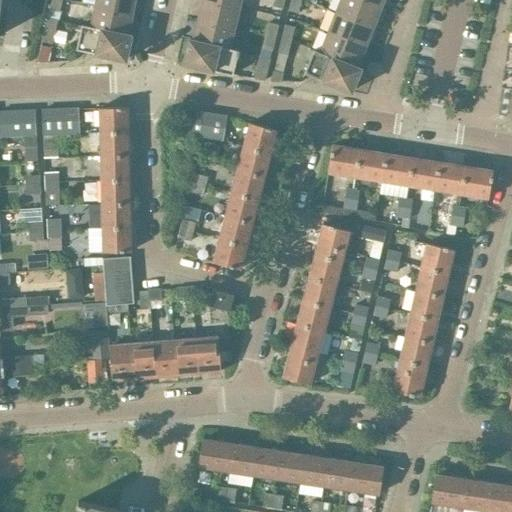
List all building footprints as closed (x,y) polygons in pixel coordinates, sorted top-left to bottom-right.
[(60,13),(63,0),(61,0),(52,0),(50,11),(60,13)] [(132,14),(135,0),(98,0),(97,6),(132,14)] [(238,15),(241,0),(204,0),(203,6),(238,15)] [(283,9),(285,0),(275,0),(274,6),(283,9)] [(299,13),(301,0),(291,0),(289,11),(299,13)] [(381,7),(363,0),(342,0),(337,13),(373,27),(381,7)] [(128,35),(132,14),(97,6),(92,27),(110,31),(128,35)] [(233,32),(238,15),(203,6),(198,24),(233,32)] [(365,47),(373,27),(337,13),(329,33),(365,47)] [(55,32),(58,21),(48,19),(45,30),(55,32)] [(276,38),(279,25),(269,23),(266,36),(276,38)] [(230,48),(233,32),(198,24),(195,40),(212,44),(230,48)] [(110,31),(92,27),(83,25),(77,50),(105,56),(110,31)] [(292,41),(295,28),(285,25),(282,39),(292,41)] [(53,44),(55,32),(45,30),(43,42),(53,44)] [(132,36),(128,35),(110,31),(105,56),(127,60),(132,36)] [(357,67),(365,47),(329,33),(321,53),(337,59),(357,67)] [(273,51),(276,38),(266,36),(263,48),(273,51)] [(212,44),(195,40),(189,38),(183,63),(206,68),(212,44)] [(288,55),(292,41),(282,39),(278,53),(288,55)] [(238,50),(230,48),(212,44),(206,68),(232,75),(238,50)] [(296,44),(292,64),(304,67),(308,46),(296,44)] [(337,59),(321,53),(313,50),(304,73),(328,83),(337,59)] [(265,80),(270,59),(260,56),(254,78),(265,80)] [(360,68),(357,67),(337,59),(328,83),(351,92),(360,68)] [(281,82),(283,73),(273,71),(271,81),(281,82)] [(128,133),(127,107),(99,107),(100,134),(128,133)] [(80,110),(80,109),(61,110),(62,134),(81,133),(81,132),(80,132),(79,110),(80,110)] [(62,134),(61,110),(42,111),(42,112),(43,112),(43,134),(43,135),(62,134)] [(205,137),(208,113),(190,110),(190,111),(187,134),(205,137)] [(36,111),(18,112),(19,136),(37,135),(36,111)] [(0,136),(19,136),(18,112),(0,112),(0,136)] [(227,117),(227,116),(208,113),(205,137),(223,139),(226,117),(227,117)] [(249,123),(243,148),(270,155),(276,130),(249,123)] [(128,157),(128,133),(100,134),(100,158),(128,157)] [(57,140),(43,141),(44,150),(57,150),(57,140)] [(38,151),(37,141),(24,142),(24,151),(38,151)] [(217,145),(203,141),(201,150),(214,154),(217,145)] [(352,176),(357,149),(332,145),(328,172),(352,176)] [(263,179),(270,155),(243,148),(236,172),(263,179)] [(382,181),(387,154),(357,149),(352,176),(382,181)] [(409,185),(413,158),(387,154),(382,181),(409,185)] [(58,158),(44,158),(45,173),(58,173),(65,173),(64,157),(58,158)] [(129,180),(128,157),(100,158),(101,180),(129,180)] [(435,189),(439,162),(413,158),(409,185),(435,189)] [(461,194),(466,166),(439,162),(435,189),(461,194)] [(488,198),(493,170),(466,166),(461,194),(488,198)] [(258,200),(263,179),(236,172),(231,193),(258,200)] [(58,173),(45,173),(45,183),(59,182),(58,173)] [(208,177),(195,173),(192,182),(205,186),(208,177)] [(26,177),(26,186),(40,185),(39,176),(26,177)] [(129,207),(129,180),(101,180),(102,207),(129,207)] [(59,192),(59,182),(45,183),(46,192),(59,192)] [(203,195),(205,186),(192,182),(190,192),(203,195)] [(40,195),(40,185),(26,186),(27,195),(40,195)] [(358,200),(359,191),(345,189),(344,198),(358,200)] [(59,192),(46,192),(46,206),(60,206),(59,192)] [(252,224),(258,200),(231,193),(225,217),(252,224)] [(412,209),(413,199),(400,197),(398,206),(412,209)] [(356,209),(358,200),(344,198),(343,207),(356,209)] [(464,217),(466,207),(452,205),(451,215),(464,217)] [(410,218),(412,209),(398,206),(397,216),(410,218)] [(130,229),(129,207),(102,207),(102,230),(130,229)] [(463,226),(464,217),(451,215),(449,224),(463,226)] [(246,247),(252,224),(225,217),(219,240),(246,247)] [(196,223),(183,219),(180,228),(193,232),(196,223)] [(60,220),(47,221),(47,230),(61,230),(60,220)] [(43,232),(42,223),(28,223),(29,233),(43,232)] [(350,231),(323,224),(315,253),(342,260),(350,231)] [(191,241),(193,232),(180,228),(178,237),(191,241)] [(131,251),(130,229),(102,230),(103,252),(131,251)] [(61,239),(61,230),(47,230),(48,240),(61,239)] [(43,242),(43,232),(29,233),(29,242),(43,242)] [(240,269),(246,247),(219,240),(213,262),(240,269)] [(426,243),(421,268),(448,274),(453,249),(426,243)] [(398,263),(400,253),(387,250),(385,259),(398,263)] [(336,284),(342,260),(315,253),(309,277),(336,284)] [(27,270),(48,268),(46,254),(26,256),(27,270)] [(130,257),(130,256),(102,258),(103,270),(131,268),(130,257)] [(377,269),(380,259),(366,256),(364,266),(377,269)] [(396,272),(398,263),(385,259),(382,269),(396,272)] [(375,279),(377,269),(364,266),(362,276),(375,279)] [(132,280),(131,268),(103,270),(104,282),(132,280)] [(442,297),(448,274),(421,268),(415,291),(442,297)] [(83,297),(82,269),(66,270),(67,298),(83,297)] [(330,307),(336,284),(309,277),(303,300),(330,307)] [(132,291),(132,280),(104,282),(104,293),(118,292),(132,291)] [(204,297),(204,286),(190,288),(191,298),(204,297)] [(191,298),(190,288),(177,289),(178,299),(191,298)] [(162,299),(161,289),(147,290),(148,300),(162,299)] [(234,294),(213,289),(209,306),(229,312),(231,306),(234,294)] [(133,303),(132,291),(118,292),(119,304),(133,303)] [(437,321),(442,297),(415,291),(410,314),(437,321)] [(119,304),(118,292),(104,293),(105,305),(119,304)] [(388,309),(390,300),(377,297),(374,306),(388,309)] [(0,309),(26,308),(25,298),(0,300),(0,309)] [(323,331),(330,307),(303,300),(296,324),(323,331)] [(366,317),(368,307),(355,304),(353,314),(366,317)] [(385,319),(388,309),(374,306),(372,316),(385,319)] [(0,319),(27,317),(26,308),(0,309),(0,319)] [(364,327),(366,317),(353,314),(351,324),(364,327)] [(432,344),(437,321),(410,314),(404,338),(432,344)] [(317,355),(323,331),(296,324),(290,348),(317,355)] [(219,336),(201,337),(204,372),(221,371),(219,336)] [(204,372),(201,337),(178,339),(181,374),(204,372)] [(426,367),(432,344),(404,338),(399,361),(426,367)] [(181,374),(178,339),(155,340),(158,375),(181,374)] [(158,375),(155,340),(132,342),(135,377),(158,375)] [(135,377),(132,342),(109,343),(112,378),(135,377)] [(377,355),(380,345),(366,342),(364,352),(377,355)] [(0,368),(30,366),(30,357),(2,360),(1,345),(0,345),(0,368)] [(309,384),(317,355),(290,348),(283,377),(309,384)] [(356,363),(358,353),(345,350),(342,360),(356,363)] [(375,365),(377,355),(364,352),(362,361),(375,365)] [(101,360),(87,361),(89,382),(103,381),(101,360)] [(353,373),(356,363),(342,360),(340,370),(353,373)] [(419,397),(426,367),(399,361),(392,390),(419,397)] [(31,375),(30,366),(0,368),(0,392),(5,392),(4,378),(31,375)] [(230,471),(234,444),(202,439),(198,467),(230,471)] [(253,475),(258,447),(234,444),(230,471),(253,475)] [(277,478),(281,451),(258,447),(253,475),(277,478)] [(300,482),(304,455),(281,451),(277,478),(300,482)] [(324,486),(328,458),(304,455),(300,482),(324,486)] [(347,489),(351,462),(328,458),(324,486),(347,489)] [(378,494),(383,466),(351,462),(347,489),(378,494)] [(463,507),(467,479),(436,475),(431,502),(463,507)] [(486,510),(491,483),(467,479),(463,507),(486,510)] [(496,511),(510,511),(511,499),(511,486),(491,483),(486,510),(496,511)] [(224,501),(226,487),(216,486),(214,499),(224,501)] [(234,502),(236,488),(226,487),(224,501),(234,502)] [(273,508),(275,494),(266,493),(264,507),(273,508)] [(282,509),(285,496),(275,494),(273,508),(282,509)] [(320,511),(322,501),(313,500),(311,511),(320,511)] [(117,511),(118,510),(95,505),(78,501),(75,511),(117,511)] [(330,511),(331,503),(322,501),(320,511),(330,511)]
